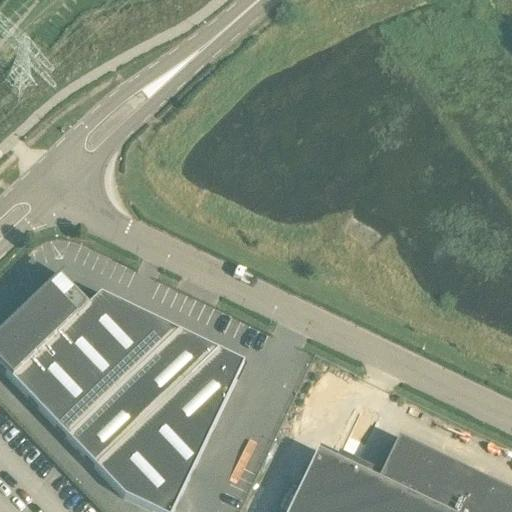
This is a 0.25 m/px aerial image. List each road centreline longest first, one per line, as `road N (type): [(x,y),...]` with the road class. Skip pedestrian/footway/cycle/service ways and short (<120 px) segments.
road 1 (unclassified): [(511,418),(77,209),(50,182)]
road 2 (tertiary): [(261,0),(50,182)]
